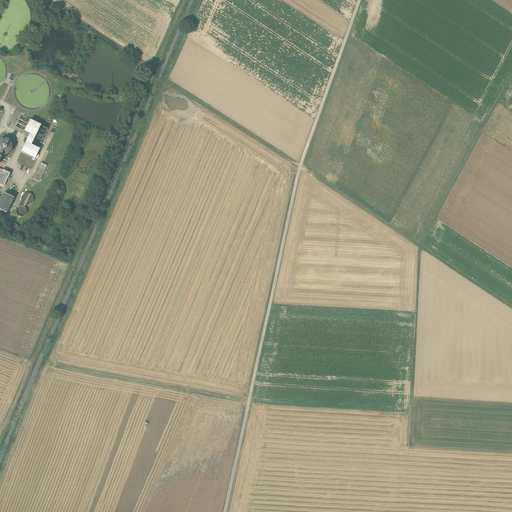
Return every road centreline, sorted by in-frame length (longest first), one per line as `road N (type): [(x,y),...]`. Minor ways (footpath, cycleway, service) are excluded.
road 1 (track): [(224,511),(300,165),(358,0)]
road 2 (track): [(0,437),(183,0)]
road 3 (track): [(201,0),(45,366)]
road 4 (track): [(165,80),(423,245)]
road 5 (track): [(45,366),(247,405)]
road 6 (track): [(412,446),(423,245)]
road 7 (track): [(511,79),(423,245)]
road 8 (track): [(45,366),(0,483)]
